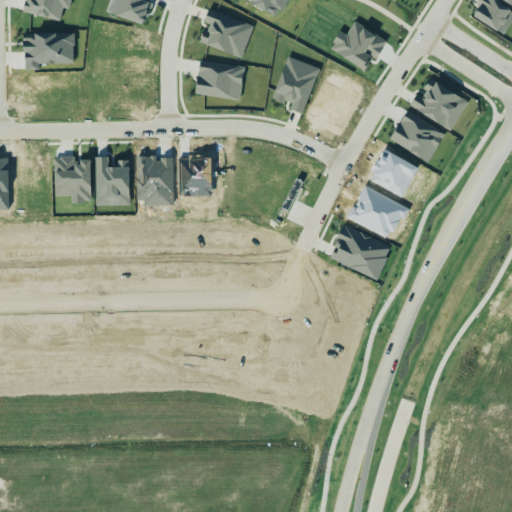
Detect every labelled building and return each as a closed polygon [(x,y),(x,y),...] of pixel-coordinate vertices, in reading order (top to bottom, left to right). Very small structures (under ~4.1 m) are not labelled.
[(511,10),(492,0),(478,0),(475,6),(478,8),(473,18),(499,32),(511,10)] [(200,44),(242,59),(253,26),(208,10),(203,23),(206,24),(200,44)] [(386,42),(354,23),(345,37),(339,33),(335,40),(352,51),(350,56),(370,68),(386,42)] [(319,69),(287,57),(272,99),(291,106),(289,110),(302,115),(319,69)] [(195,95),(240,100),(244,67),(199,62),(195,95)] [(409,106),(450,132),(469,102),(437,82),(435,86),(429,82),(420,96),(417,95),(409,106)] [(329,259),(377,280),(391,248),(343,227),(329,259)]
